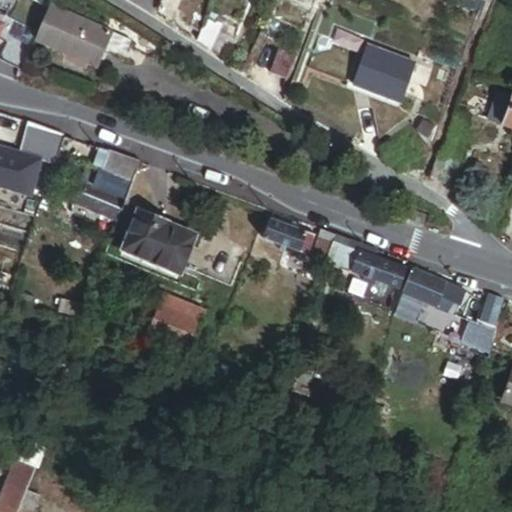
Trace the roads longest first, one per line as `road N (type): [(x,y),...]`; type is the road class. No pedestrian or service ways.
road 1 (tertiary): [(0,90),(481,260)]
road 2 (residential): [(110,0),(470,225),(481,260)]
